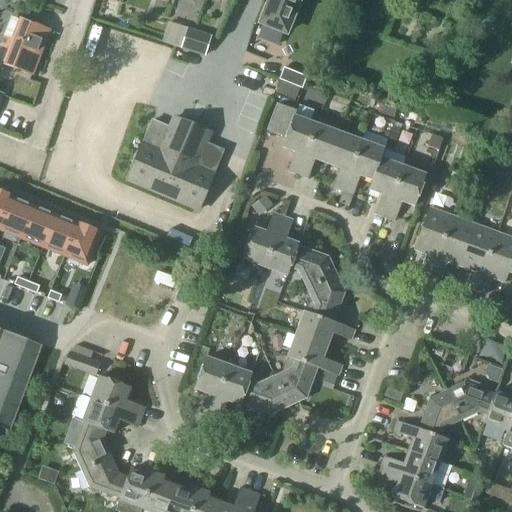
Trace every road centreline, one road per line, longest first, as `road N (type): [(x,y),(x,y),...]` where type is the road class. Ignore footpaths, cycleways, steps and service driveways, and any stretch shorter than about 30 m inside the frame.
road 1 (residential): [(250,183),(334,211),(349,260),(409,296)]
road 2 (residential): [(337,493),(177,431)]
road 3 (residential): [(355,434),(409,296)]
